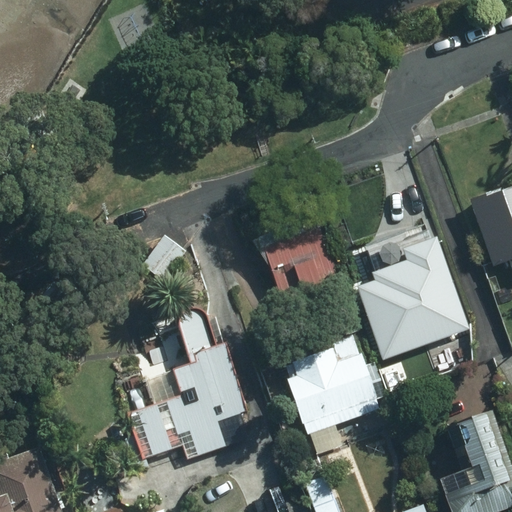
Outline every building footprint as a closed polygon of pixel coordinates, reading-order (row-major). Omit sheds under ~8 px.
[(142,2),(108,19),(126,54),(160,37),(142,2)] [(495,194),(465,205),(489,270),(505,264),(511,282),(511,190),(495,197),(495,194)] [(314,234),(258,254),(276,306),(332,286),(327,272),(334,269),(329,255),(323,257),(314,234)] [(181,254),(161,239),(141,267),(162,281),(181,254)] [(358,307),(378,363),(464,331),(440,267),(379,290),(383,299),(358,307)] [(175,322),(174,329),(187,365),(146,379),(155,402),(139,408),(126,412),(143,457),(155,453),(184,442),(189,457),(243,438),(247,429),(240,410),(246,408),(223,345),(212,350),(201,323),(198,317),(191,314),(185,314),(179,317),(175,322)] [(325,355),(287,369),(292,381),(286,384),(304,436),(373,412),(355,358),(352,359),(346,341),(328,347),(330,354),(325,355)] [(451,453),(455,451),(467,486),(449,492),(455,511),(494,511),(511,506),(511,477),(490,414),(447,429),(443,430),(451,453)] [(53,511),(33,454),(0,465),(0,511),(53,511)] [(429,511),(425,502),(403,511),(429,511)]
